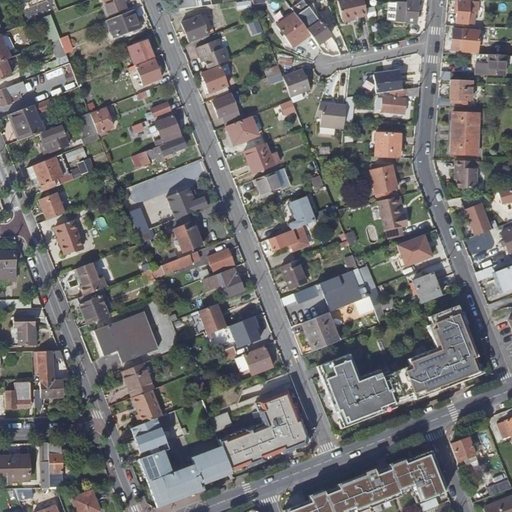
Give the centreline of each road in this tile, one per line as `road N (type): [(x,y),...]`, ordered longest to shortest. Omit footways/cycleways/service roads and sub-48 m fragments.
road 1 (residential): [(151,0),(332,459)]
road 2 (residential): [(509,391),(425,173),(433,45)]
road 3 (residential): [(100,422),(22,224)]
